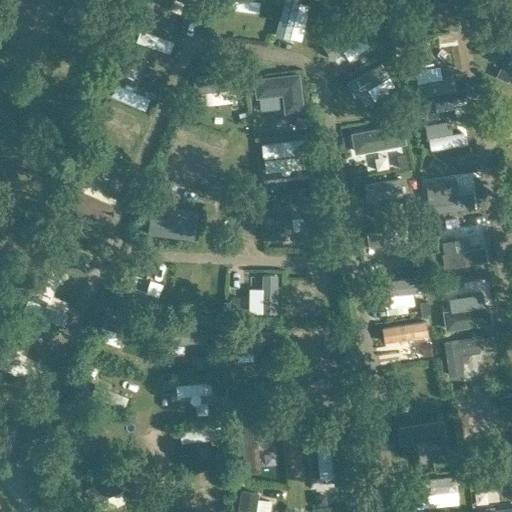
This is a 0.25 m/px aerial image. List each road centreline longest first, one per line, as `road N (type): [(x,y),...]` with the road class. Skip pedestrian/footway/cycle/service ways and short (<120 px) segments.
road 1 (unknown): [(348,265),(309,60),(274,37),(193,29),(174,30),(165,40),(85,246)]
road 2 (unknown): [(85,246),(348,265)]
road 3 (unknown): [(385,511),(348,265)]
